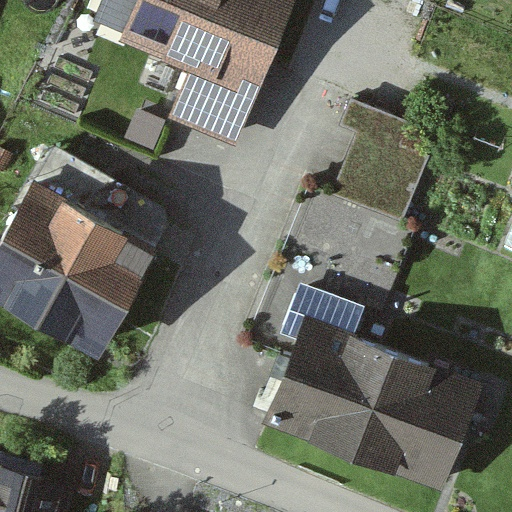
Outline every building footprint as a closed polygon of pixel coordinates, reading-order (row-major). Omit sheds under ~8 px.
[(189,59),(168,111),(222,133),(253,59),(276,0),(136,0),(123,32),(189,59)] [(353,128),(329,186),(394,213),(395,211),(418,154),(390,143),(400,119),(344,96),(334,120),(353,128)] [(0,290),(89,342),(144,245),(158,220),(155,206),(115,183),(95,217),(76,206),(96,172),(56,149),(42,153),(0,227),(0,290)] [(237,334),(273,349),(284,354),(300,314),(343,331),(357,298),(373,304),(408,219),(394,213),(329,186),(301,175),(237,334)] [(277,373),(261,412),(431,479),(469,381),(343,331),(300,314),(284,354),(273,349),(265,369),(277,373)] [(0,511),(52,511),(59,489),(35,483),(0,472),(0,511)]
